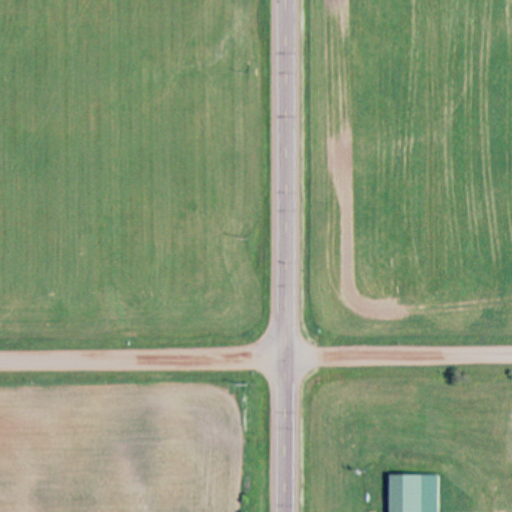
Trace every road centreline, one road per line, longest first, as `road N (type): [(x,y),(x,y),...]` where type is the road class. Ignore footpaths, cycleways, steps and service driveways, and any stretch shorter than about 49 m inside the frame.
road 1 (secondary): [(287,511),(288,0)]
road 2 (residential): [(288,360),(0,361)]
road 3 (residential): [(511,357),(288,360)]
